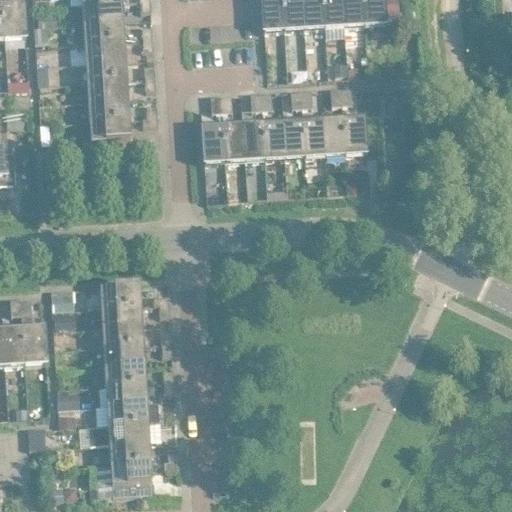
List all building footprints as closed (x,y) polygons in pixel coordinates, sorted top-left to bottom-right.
[(289,33),(286,0),(265,0),(268,36),(269,36),(269,34),(289,33)] [(307,0),(286,0),(289,33),(309,32),(307,0)] [(327,0),(307,0),(309,32),(329,31),(327,0)] [(347,0),(327,0),(329,31),(349,30),(347,0)] [(347,0),(349,30),(369,28),(367,0),(347,0)] [(367,0),(369,28),(389,27),(389,29),(390,29),(389,20),(388,0),(367,0)] [(402,0),(388,0),(389,20),(404,19),(402,0)] [(26,4),(7,5),(9,42),(29,41),(29,42),(30,42),(28,2),(26,2),(26,4)] [(154,3),(145,3),(145,15),(155,15),(154,3)] [(7,5),(0,5),(0,42),(9,42),(7,5)] [(87,7),(88,26),(126,24),(125,5),(87,7)] [(60,17),(42,18),(43,30),(51,29),(61,29),(60,17)] [(88,26),(89,46),(128,44),(126,24),(88,26)] [(43,30),(38,30),(39,47),(52,47),(51,29),(43,30)] [(146,31),(147,42),(157,42),(156,30),(146,31)] [(157,42),(147,42),(148,55),(158,54),(157,42)] [(89,46),(90,66),(129,63),(128,44),(89,46)] [(90,66),(92,85),(130,83),(129,63),(90,66)] [(350,66),(339,67),(340,77),(351,77),(350,66)] [(51,68),(41,69),(42,88),(53,87),(51,68)] [(149,70),(149,82),(159,81),(159,69),(149,70)] [(367,70),(352,71),(353,80),(367,79),(367,70)] [(159,81),(149,82),(150,94),(160,93),(159,81)] [(92,85),(93,105),(131,102),(130,83),(92,85)] [(356,91),(345,92),(346,108),(357,108),(356,91)] [(346,108),(345,92),(335,92),(336,109),(346,108)] [(306,111),(305,94),(295,95),(296,111),(306,111)] [(316,94),(305,94),(306,111),(317,110),(316,94)] [(275,96),(265,97),(266,113),(276,112),(275,96)] [(266,113),(265,97),(255,97),(256,114),(266,113)] [(226,115),(225,99),(215,100),(216,116),(226,115)] [(235,99),(225,99),(226,115),(236,115),(235,99)] [(93,105),(94,124),(132,122),(131,102),(93,105)] [(151,109),(152,121),(162,121),(161,108),(151,109)] [(34,111),(12,112),(13,132),(35,131),(34,111)] [(367,119),(347,121),(349,158),(369,157),(369,158),(371,158),(368,118),(367,118),(367,119)] [(152,121),(147,121),(148,130),(162,129),(162,121),(152,121)] [(347,121),(327,122),(330,159),(349,158),(347,121)] [(132,122),(94,124),(95,144),(95,145),(134,143),(132,122)] [(327,122),(307,123),(310,160),(330,159),(327,122)] [(307,123),(287,124),(290,161),(310,160),(307,123)] [(287,124),(267,125),(270,163),(290,161),(287,124)] [(267,125),(247,127),(250,164),(270,163),(267,125)] [(52,127),(45,127),(46,149),(54,148),(52,127)] [(247,127),(227,128),(230,165),(250,164),(247,127)] [(230,165),(227,128),(207,129),(206,128),(205,128),(208,168),(209,168),(209,166),(230,165)] [(0,141),(0,188),(19,188),(18,172),(11,173),(9,140),(7,140),(7,141),(0,141)] [(104,292),(106,311),(143,309),(142,288),(104,291),(104,292)] [(77,292),(55,293),(55,300),(56,314),(78,312),(77,292)] [(158,309),(163,308),(173,307),(173,299),(158,300),(158,309)] [(26,318),(25,302),(15,302),(16,319),(26,318)] [(163,308),(164,320),(174,319),(173,307),(163,308)] [(106,311),(107,331),(145,329),(143,309),(106,311)] [(79,316),(57,317),(58,333),(80,332),(79,316)] [(46,329),(27,331),(29,368),(49,367),(49,368),(50,368),(48,328),(46,328),(46,329)] [(107,331),(108,350),(146,348),(145,329),(107,331)] [(27,331),(7,332),(9,369),(29,368),(27,331)] [(7,332),(0,332),(0,369),(9,369),(7,332)] [(165,335),(166,347),(175,346),(175,334),(165,335)] [(175,346),(166,347),(166,359),(176,358),(175,346)] [(108,350),(109,370),(147,368),(146,348),(108,350)] [(109,370),(110,389),(148,387),(147,368),(109,370)] [(167,374),(168,386),(178,386),(177,373),(167,374)] [(178,386),(168,386),(169,398),(178,397),(178,386)] [(110,389),(111,409),(149,407),(148,387),(110,389)] [(82,396),(61,397),(62,412),(83,411),(82,396)] [(111,409),(113,429),(151,426),(163,426),(162,406),(149,407),(111,409)] [(31,410),(19,410),(20,421),(32,421),(31,410)] [(79,418),(63,419),(63,430),(79,429),(79,418)] [(113,429),(114,448),(152,446),(151,426),(113,429)] [(49,439),(33,440),(33,453),(50,452),(49,439)] [(114,448),(115,468),(153,466),(152,446),(114,448)] [(172,453),(173,464),(183,464),(182,452),(172,453)] [(173,464),(168,465),(168,473),(183,472),(183,464),(173,464)] [(153,466),(115,468),(116,487),(116,489),(116,488),(117,500),(155,498),(153,466)] [(67,472),(57,473),(57,482),(67,482),(67,472)] [(80,490),(68,491),(69,503),(81,502),(80,490)] [(68,491),(58,492),(58,504),(62,504),(69,503),(68,491)]
